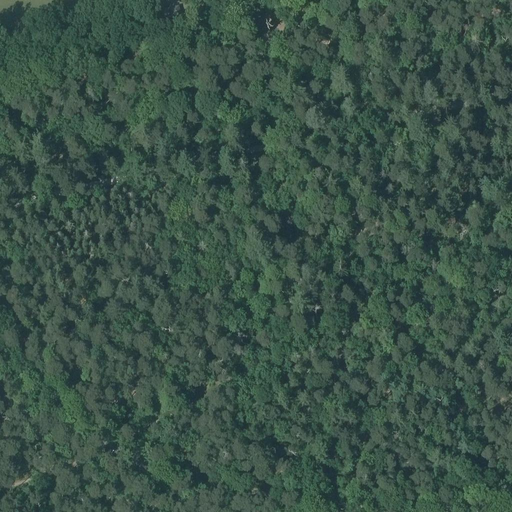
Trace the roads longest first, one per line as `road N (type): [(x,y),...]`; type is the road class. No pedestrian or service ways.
road 1 (residential): [(322,511),(144,468),(102,443),(0,341)]
road 2 (track): [(102,443),(375,319)]
road 3 (track): [(0,207),(285,143)]
road 4 (track): [(182,53),(438,0)]
road 5 (track): [(285,143),(511,94)]
road 6 (track): [(285,143),(358,271),(375,319)]
road 7 (track): [(375,319),(353,511)]
road 8 (track): [(182,53),(145,65),(54,70),(0,89)]
road 9 (track): [(375,319),(511,258)]
